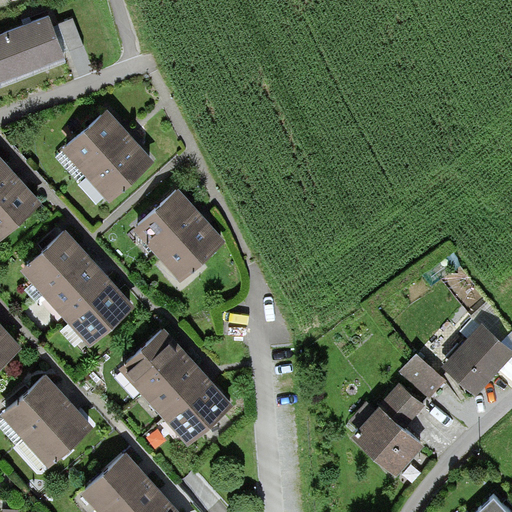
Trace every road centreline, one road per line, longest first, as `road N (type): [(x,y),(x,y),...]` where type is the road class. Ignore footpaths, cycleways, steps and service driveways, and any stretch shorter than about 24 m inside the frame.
road 1 (residential): [(0,117),(141,63),(113,0)]
road 2 (residential): [(260,313),(274,511)]
road 3 (residential): [(511,399),(419,484),(407,511)]
